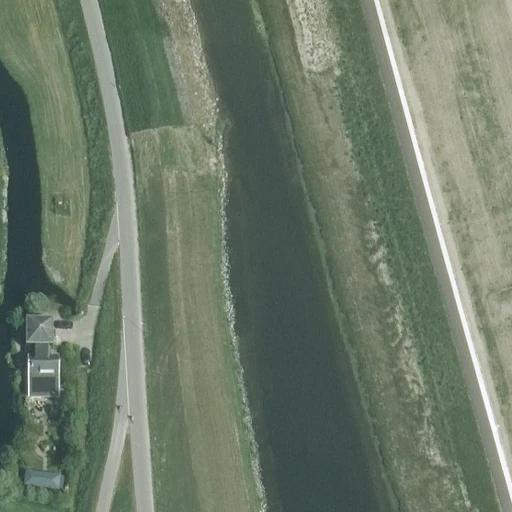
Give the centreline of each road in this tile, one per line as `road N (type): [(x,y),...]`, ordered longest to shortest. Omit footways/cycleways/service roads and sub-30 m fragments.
road 1 (tertiary): [(145,511),(127,199),(88,0)]
road 2 (track): [(73,511),(84,453),(83,365)]
